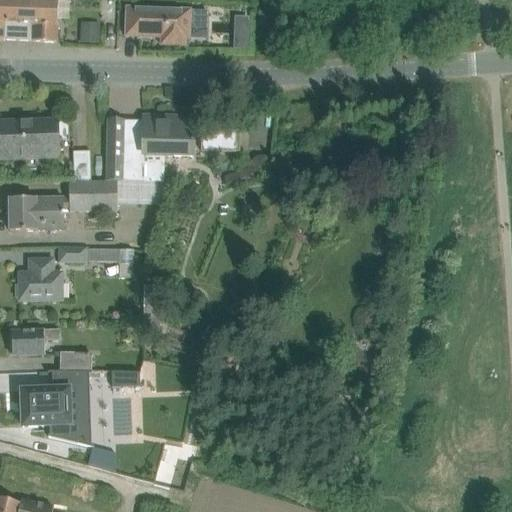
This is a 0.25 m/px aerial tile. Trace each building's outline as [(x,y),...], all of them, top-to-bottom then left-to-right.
[(0,0),(0,41),(57,44),(58,3),(0,0)] [(86,21),(102,20),(102,3),(85,3),(86,21)] [(190,12),(127,10),(126,38),(161,40),(161,47),(185,48),(186,40),(189,41),(189,39),(206,40),(207,13),(190,13),(190,12)] [(259,26),(270,26),(271,15),(259,14),(259,26)] [(80,28),(80,43),(99,43),(100,29),(80,28)] [(249,33),(235,32),(235,48),(249,48),(249,33)] [(136,183),(165,182),(165,170),(145,171),(145,160),(174,159),(193,159),(194,124),(108,122),(106,183),(136,183)] [(0,125),(0,160),(57,158),(57,144),(69,144),(68,124),(0,125)] [(201,131),(201,153),(213,153),(214,131),(201,131)] [(74,184),(90,184),(89,153),(73,154),(74,184)] [(29,201),(9,201),(10,233),(30,233),(56,233),(64,233),(63,211),(69,211),(70,214),(112,213),(117,213),(122,205),(165,206),(170,197),(170,184),(164,184),(136,183),(106,183),(106,184),(90,184),(74,184),(69,185),(69,200),(64,200),(29,201)] [(133,279),(133,252),(87,252),(87,249),(60,250),(60,266),(87,265),(87,263),(119,264),(119,279),(133,279)] [(20,300),(20,302),(63,302),(63,276),(51,276),(50,263),(30,263),(30,276),(20,276),(20,287),(16,287),(16,300),(20,300)] [(147,268),(146,341),(166,341),(166,268),(147,268)] [(172,326),(164,350),(185,357),(193,333),(172,326)] [(12,334),(12,358),(43,357),(42,343),(60,343),(60,332),(12,334)] [(60,373),(91,374),(91,356),(61,355),(60,373)] [(52,391),(21,392),(22,428),(49,428),(50,437),(49,437),(48,439),(94,449),(94,447),(91,447),(88,446),(88,442),(83,442),(83,445),(79,444),(78,392),(90,392),(89,375),(91,375),(91,374),(60,373),(47,373),(48,375),(52,375),(52,391)] [(112,374),(112,390),(140,389),(139,375),(112,374)] [(184,408),(185,397),(164,395),(163,406),(184,408)] [(52,511),(54,506),(22,498),(20,502),(0,496),(0,511),(52,511)]
